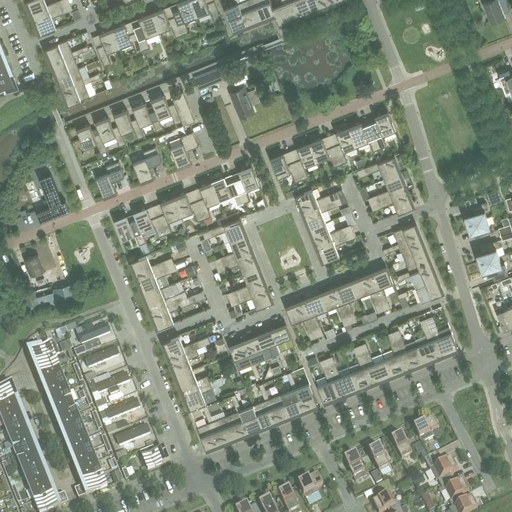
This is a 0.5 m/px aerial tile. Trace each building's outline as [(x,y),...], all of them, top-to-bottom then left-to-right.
[(26,0),(33,17),(60,7),(57,0),(47,4),(44,0),(26,0)] [(184,21),(197,16),(191,0),(182,0),(177,2),(182,13),(175,15),(182,34),(189,31),(184,21)] [(205,0),(191,0),(197,16),(210,10),(215,21),(221,18),(214,0),(213,0),(207,3),(205,0)] [(234,0),(236,4),(224,8),(233,30),(247,25),(238,3),(240,2),(239,0),(234,0)] [(238,3),(247,25),(261,19),(253,0),(244,0),(240,2),(238,3)] [(275,13),(273,7),(269,0),(253,0),(261,19),(275,14),(275,13)] [(281,0),(283,3),(273,7),(275,13),(275,14),(279,24),(296,17),(288,0),(281,0)] [(288,0),(296,17),(313,10),(309,0),(288,0)] [(309,0),(313,10),(330,4),(328,0),(309,0)] [(507,2),(506,0),(490,0),(483,3),(490,22),(505,16),(500,5),(507,2)] [(94,4),(96,10),(102,7),(99,1),(94,4)] [(60,7),(33,17),(40,34),(56,28),(52,17),(73,9),(70,2),(60,7)] [(164,7),(151,12),(159,31),(171,26),(176,37),(182,34),(175,15),(168,18),(164,7)] [(72,12),(75,20),(81,18),(78,10),(72,12)] [(136,31),(143,50),(150,47),(145,37),(159,31),(151,12),(138,18),(140,23),(134,26),(136,31)] [(125,23),(112,28),(119,47),(132,42),(137,52),(143,50),(136,31),(129,34),(125,23)] [(96,47),(104,65),(111,63),(106,52),(119,47),(112,28),(99,33),(104,44),(96,47)] [(72,51),(67,39),(45,48),(51,62),(73,53),(74,55),(81,52),(80,48),(72,51)] [(73,53),(51,62),(57,76),(78,67),(74,55),(73,53)] [(6,60),(0,61),(0,75),(10,72),(6,60)] [(78,67),(57,76),(62,90),(84,81),(85,83),(92,80),(91,76),(83,79),(78,67)] [(195,78),(198,85),(200,89),(223,79),(218,69),(195,78)] [(511,91),(511,72),(509,73),(508,71),(499,75),(505,91),(511,89),(511,91)] [(10,72),(0,75),(0,89),(15,84),(10,72)] [(63,92),(68,104),(90,96),(85,83),(84,81),(62,90),(63,92)] [(244,86),(230,92),(240,117),(254,111),(244,86)] [(185,97),(183,91),(171,96),(174,102),(185,97)] [(176,108),(174,102),(168,105),(164,94),(151,99),(155,110),(158,118),(159,118),(171,113),(175,123),(181,121),(181,119),(179,113),(176,108)] [(203,100),(207,110),(217,106),(213,96),(203,100)] [(176,108),(188,103),(185,97),(174,102),(176,108)] [(132,106),(137,117),(140,125),(152,120),(156,131),(163,128),(159,118),(158,118),(155,110),(150,112),(145,101),(132,106)] [(176,108),(179,113),(190,109),(188,103),(176,108)] [(140,125),(137,117),(131,119),(127,109),(114,114),(118,125),(121,133),(122,133),(134,128),(138,138),(144,136),(140,125)] [(192,114),(190,109),(179,113),(181,119),(192,114)] [(379,127),(372,129),(380,148),(386,145),(382,135),(395,130),(388,111),(375,116),(379,127)] [(181,119),(181,121),(183,125),(194,120),(192,114),(181,119)] [(95,121),(99,132),(103,140),(115,135),(119,146),(126,143),(122,133),(121,133),(118,125),(113,127),(108,116),(95,121)] [(349,126),(356,145),(369,140),(373,151),(380,148),(372,129),(365,132),(361,121),(349,126)] [(107,150),(103,140),(99,132),(94,134),(90,124),(77,129),(84,148),(96,143),(100,151),(96,152),(98,158),(109,154),(107,150)] [(340,142),(333,145),(341,163),(347,161),(343,151),(356,145),(349,126),(336,132),(340,142)] [(178,166),(190,161),(191,161),(186,150),(199,145),(193,131),(180,136),(183,142),(170,147),(178,166)] [(322,137),(309,142),(317,161),(330,156),(334,166),(341,163),(333,145),(326,148),(322,137)] [(301,158),(294,161),(301,179),(308,177),(304,166),(317,161),(309,142),(297,147),(301,158)] [(140,181),(153,176),(153,175),(149,165),(161,160),(156,146),(143,151),(145,157),(133,162),(140,181)] [(295,182),(301,179),(294,161),(287,163),(283,153),(270,158),(278,177),(291,171),(295,182)] [(384,179),(400,172),(394,155),(367,166),(369,173),(380,168),(384,179)] [(103,196),(116,190),(112,180),(124,175),(119,161),(106,166),(108,172),(96,177),(103,196)] [(236,184),(243,203),(250,200),(245,190),(259,184),(251,165),(238,171),(243,181),(236,184)] [(65,199),(62,200),(51,172),(39,177),(50,205),(36,211),(40,221),(69,209),(65,199)] [(400,172),(384,179),(388,189),(378,193),(380,200),(407,189),(400,172)] [(225,176),(212,181),(219,200),(233,195),(237,205),(243,203),(236,184),(229,187),(225,176)] [(204,197),(197,200),(204,218),(211,216),(206,205),(219,200),(212,181),(199,186),(204,197)] [(365,187),(359,189),(362,198),(369,195),(365,187)] [(498,187),(487,192),(489,198),(500,193),(498,187)] [(345,195),(342,188),(316,198),(312,188),(296,194),(303,212),(337,198),(345,195)] [(407,189),(380,200),(383,206),(393,202),(398,212),(414,206),(407,189)] [(198,221),(204,218),(197,200),(190,202),(186,192),(172,197),(180,216),(194,210),(198,221)] [(165,213),(158,215),(165,234),(172,231),(167,221),(180,216),(172,197),(160,202),(165,213)] [(303,212),(310,229),(326,222),(321,211),(340,204),(337,198),(303,212)] [(465,214),(468,223),(487,217),(484,209),(488,208),(485,201),(466,207),(468,213),(465,214)] [(134,213),(138,223),(142,231),(155,226),(159,236),(165,234),(158,215),(151,218),(147,207),(134,213)] [(127,215),(114,220),(122,239),(135,234),(139,244),(146,242),(142,231),(138,223),(132,226),(127,215)] [(230,241),(246,234),(239,217),(212,228),(215,234),(226,230),(230,241)] [(487,217),(468,223),(470,231),(473,230),(475,236),(494,230),(492,223),(489,224),(487,217)] [(330,232),(326,222),(310,229),(316,245),(343,234),(340,227),(330,232)] [(421,237),(415,222),(393,231),(398,243),(399,245),(421,237)] [(500,234),(511,230),(510,224),(498,228),(500,234)] [(511,230),(500,234),(502,240),(511,236),(511,230)] [(226,262),(253,251),(246,234),(230,241),(234,251),(223,255),(226,262)] [(345,240),(343,234),(316,245),(323,262),(339,255),(335,245),(345,240)] [(404,259),(426,250),(421,237),(399,245),(398,243),(390,246),(392,250),(400,247),(404,259)] [(477,252),(479,261),(499,255),(496,248),(499,247),(497,240),(478,246),(480,251),(477,252)] [(183,242),(176,244),(179,252),(186,249),(183,242)] [(410,273),(432,264),(426,250),(404,259),(409,271),(410,273)] [(259,267),(253,251),(226,262),(228,268),(239,264),(243,274),(259,267)] [(38,254),(24,259),(30,275),(36,272),(37,275),(44,272),(43,269),(44,269),(38,254)] [(130,261),(137,278),(164,267),(161,260),(151,265),(147,254),(130,261)] [(499,255),(479,261),(482,270),(485,269),(487,274),(492,273),(506,269),(504,262),(501,263),(499,255)] [(416,287),(438,278),(432,264),(410,273),(409,271),(402,274),(403,278),(411,275),(416,287)] [(193,265),(185,268),(188,276),(196,273),(193,265)] [(369,272),(380,299),(386,297),(382,286),(393,282),(386,266),(369,272)] [(167,273),(164,267),(137,278),(144,294),(160,287),(156,278),(167,273)] [(259,267),(243,274),(247,284),(237,288),(239,295),(266,285),(259,267)] [(492,273),(493,280),(508,274),(506,269),(492,273)] [(352,279),(358,296),(369,291),(373,302),(380,299),(369,272),(352,279)] [(438,278),(416,287),(421,301),(437,295),(443,292),(438,278)] [(336,286),(347,313),(353,310),(349,300),(358,296),(352,279),(336,286)] [(73,282),(54,288),(58,302),(77,297),(73,282)] [(257,308),(273,301),(266,285),(239,295),(242,301),(252,297),(257,308)] [(340,315),(347,313),(336,286),(319,293),(325,309),(336,305),(340,315)] [(164,298),(160,287),(144,294),(151,311),(186,297),(183,290),(164,298)] [(34,290),(25,293),(28,305),(38,303),(34,290)] [(302,299),(313,326),(319,324),(315,313),(325,309),(319,293),(302,299)] [(157,328),(174,322),(169,311),(188,303),(186,297),(151,311),(157,328)] [(285,306),(289,315),(292,322),(302,318),(307,329),(313,326),(302,299),(285,306)] [(505,304),(495,308),(503,329),(511,325),(511,322),(506,307),(507,307),(505,304)] [(231,317),(238,315),(235,308),(229,311),(231,317)] [(361,315),(363,322),(369,320),(366,313),(361,315)] [(82,346),(112,335),(108,323),(77,334),(82,346)] [(285,323),(271,329),(280,351),(278,351),(281,359),(285,358),(284,355),(283,353),(288,352),(286,348),(287,348),(294,345),(285,323)] [(436,325),(430,328),(441,355),(458,348),(451,331),(449,325),(438,330),(436,325)] [(428,341),(418,345),(425,361),(441,355),(430,328),(424,330),(428,341)] [(271,329),(258,334),(266,356),(278,351),(280,351),(271,329)] [(401,333),(394,335),(397,341),(407,368),(425,361),(418,345),(415,339),(405,343),(403,338),(401,333)] [(266,356),(258,334),(243,340),(252,362),(250,363),(253,370),(257,369),(254,361),(266,356)] [(207,336),(194,341),(183,345),(179,335),(163,341),(169,358),(196,347),(210,342),(207,336)] [(70,340),(70,341),(59,345),(63,352),(67,351),(70,350),(73,349),(73,348),(70,340)] [(229,346),(233,355),(238,368),(250,363),(252,362),(243,340),(229,346)] [(394,354),(385,358),(391,374),(407,368),(397,341),(390,344),(394,354)] [(35,364),(54,356),(59,354),(54,342),(31,352),(35,364)] [(367,346),(361,349),(363,354),(374,381),(391,374),(385,358),(374,362),(372,357),(370,352),(367,346)] [(84,347),(74,351),(76,357),(86,353),(84,347)] [(199,354),(196,347),(169,358),(176,374),(192,368),(188,358),(199,354)] [(119,349),(87,361),(90,371),(122,359),(119,349)] [(361,368),(350,372),(357,388),(374,381),(363,354),(357,357),(361,368)] [(59,368),(54,356),(35,364),(40,376),(59,368)] [(233,357),(224,360),(228,371),(238,368),(233,357)] [(328,381),(317,385),(323,401),(340,395),(330,368),(327,362),(321,364),(323,370),(328,381)] [(336,365),(330,368),(340,395),(357,388),(350,372),(340,376),(336,365)] [(40,376),(45,388),(64,380),(59,368),(40,376)] [(192,368),(176,374),(183,392),(210,381),(207,374),(196,379),(192,368)] [(94,373),(84,377),(87,383),(97,379),(94,373)] [(100,396),(132,384),(129,375),(97,387),(100,396)] [(281,393),(290,415),(304,409),(295,387),(297,387),(294,379),(290,381),(293,388),(281,393)] [(69,392),(64,380),(45,388),(50,400),(69,392)] [(242,380),(235,383),(237,388),(244,385),(242,380)] [(210,381),(183,392),(190,409),(206,402),(202,392),(212,387),(210,381)] [(295,387),(304,409),(318,404),(309,382),(297,387),(295,387)] [(269,388),(265,389),(263,383),(259,384),(262,392),(266,390),(267,394),(271,392),(269,388)] [(0,391),(0,405),(15,399),(10,387),(0,391)] [(265,399),(253,404),(262,426),(276,421),(267,399),(269,398),(267,394),(266,390),(262,392),(265,399)] [(69,392),(50,400),(55,412),(74,404),(69,392)] [(267,399),(276,421),(290,415),(281,393),(269,398),(267,399)] [(20,410),(15,399),(0,405),(0,416),(1,418),(20,410)] [(105,399),(95,403),(97,409),(107,405),(105,399)] [(109,422),(141,410),(137,400),(106,412),(109,422)] [(225,416),(233,438),(248,432),(239,410),(241,409),(238,401),(234,403),(237,411),(225,416)] [(78,416),(74,404),(55,412),(59,424),(78,416)] [(239,410),(248,432),(262,426),(253,404),(241,409),(239,410)] [(1,418),(5,430),(24,422),(20,410),(1,418)] [(203,442),(206,449),(220,443),(211,421),(213,420),(210,413),(206,414),(209,422),(197,427),(203,442)] [(83,428),(78,416),(59,424),(64,436),(83,428)] [(211,421),(220,443),(233,438),(225,416),(213,420),(211,421)] [(427,441),(434,437),(432,433),(439,429),(433,419),(414,429),(421,444),(427,441)] [(10,441),(29,434),(24,422),(5,430),(10,441)] [(115,425),(105,429),(108,435),(117,431),(115,425)] [(117,448),(151,435),(148,427),(114,440),(117,448)] [(88,440),(83,428),(64,436),(69,448),(88,440)] [(10,441),(15,453),(34,446),(29,434),(10,441)] [(401,461),(412,455),(408,448),(410,447),(407,440),(405,442),(402,436),(391,441),(401,461)] [(93,452),(88,440),(69,448),(74,460),(93,452)] [(38,458),(34,446),(15,453),(20,465),(38,458)] [(140,452),(142,458),(146,468),(141,470),(143,474),(170,463),(166,453),(163,454),(161,450),(155,452),(153,447),(140,452)] [(379,447),(369,453),(379,472),(389,467),(386,459),(388,458),(384,452),(382,453),(379,447)] [(125,451),(116,455),(118,461),(128,457),(125,451)] [(98,464),(93,452),(74,460),(79,472),(98,464)] [(424,459),(427,464),(438,459),(435,453),(424,459)] [(355,483),(367,477),(362,466),(364,465),(360,459),(358,460),(356,455),(344,461),(355,483)] [(20,465),(24,477),(43,470),(38,458),(20,465)] [(118,467),(114,459),(108,462),(111,470),(118,467)] [(427,464),(430,470),(441,464),(438,459),(427,464)] [(441,464),(430,470),(435,481),(438,480),(440,486),(451,480),(449,475),(457,470),(451,459),(441,464)] [(102,476),(98,464),(79,472),(84,484),(102,476)] [(122,470),(126,480),(130,479),(126,468),(122,470)] [(48,482),(43,470),(24,477),(29,489),(48,482)] [(118,471),(114,472),(118,482),(122,481),(118,471)] [(318,475),(298,485),(306,500),(311,497),(318,493),(316,489),(323,485),(318,475)] [(74,490),(78,499),(107,488),(102,476),(84,484),(84,486),(74,490)] [(421,482),(425,480),(422,476),(419,478),(412,481),(416,488),(422,484),(421,482)] [(454,485),(451,480),(440,486),(443,491),(445,490),(445,491),(446,490),(451,501),(450,501),(451,501),(460,497),(469,492),(463,481),(454,485)] [(377,487),(380,492),(392,486),(389,481),(377,487)] [(29,489),(34,501),(53,494),(48,482),(29,489)] [(383,498),(391,494),(394,492),(392,486),(380,492),(383,498)] [(289,490),(279,495),(287,511),(300,511),(295,502),(297,501),(294,495),(292,496),(289,490)] [(53,494),(34,501),(38,511),(46,511),(68,503),(64,494),(55,498),(53,494)] [(388,511),(396,511),(401,509),(398,504),(397,505),(396,505),(390,494),(391,494),(383,498),(373,503),(377,511),(383,511),(387,510),(388,511)] [(421,497),(428,511),(434,508),(426,494),(421,497)] [(449,502),(452,508),(449,509),(450,511),(472,511),(477,509),(471,498),(463,502),(460,497),(451,501),(449,502)] [(270,500),(259,505),(262,511),(275,511),(278,511),(275,505),(273,506),(270,500)] [(414,504),(416,507),(421,509),(425,507),(421,500),(414,504)]
